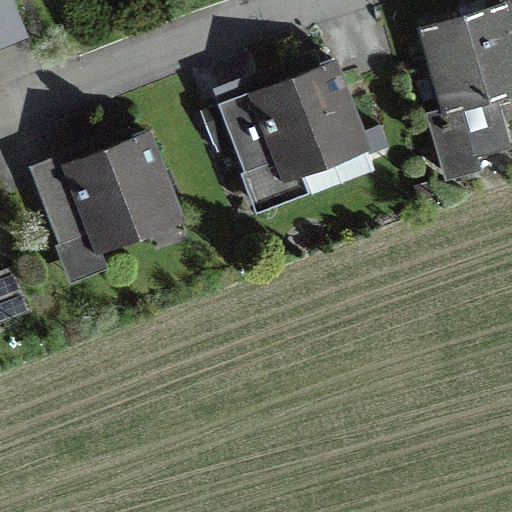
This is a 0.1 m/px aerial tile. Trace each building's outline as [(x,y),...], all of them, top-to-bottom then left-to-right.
[(6,0),(0,0),(0,55),(24,46),(6,0)] [(511,108),(511,21),(511,18),(421,44),(446,128),(511,108)] [(341,76),(222,118),(260,224),(312,206),(305,187),(372,164),(341,76)] [(183,227),(150,144),(69,177),(63,162),(33,174),(80,292),(107,281),(100,261),(183,227)] [(12,276),(0,280),(0,329),(6,327),(1,317),(25,307),(12,276)]
